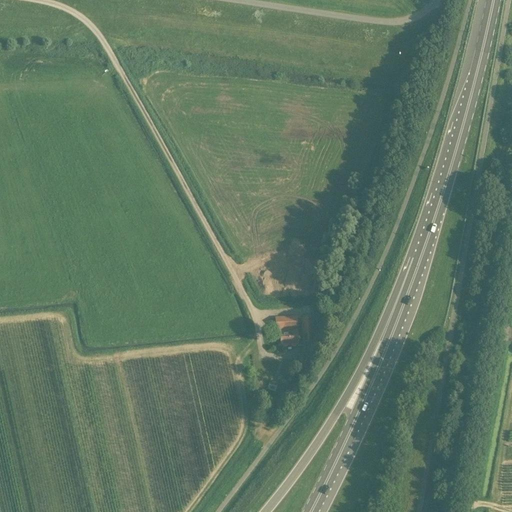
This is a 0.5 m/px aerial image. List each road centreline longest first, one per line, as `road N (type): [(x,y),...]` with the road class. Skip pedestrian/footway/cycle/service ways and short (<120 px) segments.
road 1 (unclassified): [(450,73),(378,266),(336,351),(217,511)]
road 2 (unclassified): [(34,0),(73,12),(106,46),(245,298),(262,360)]
road 3 (primary): [(402,310),(265,511)]
road 4 (unclassified): [(468,511),(511,272)]
road 5 (primary): [(310,511),(402,310)]
road 6 (unclassified): [(436,0),(398,22),(231,0)]
road 7 (primary): [(476,74),(438,207)]
